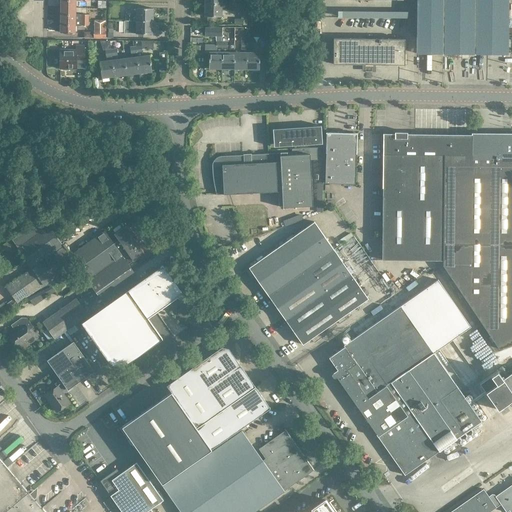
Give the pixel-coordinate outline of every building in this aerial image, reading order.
[(418,0),(418,54),(507,55),(507,0),(418,0)] [(232,10),(232,3),(225,3),(221,3),(205,3),(205,16),(221,16),(221,10),(232,10)] [(75,14),(75,8),(61,8),(61,20),(88,21),(88,14),(75,14)] [(137,16),(132,15),(132,21),(153,21),(153,9),(137,8),(137,16)] [(88,26),(88,21),(61,20),(60,33),(75,33),(75,26),(81,26),(88,26)] [(93,38),(106,38),(106,20),(94,21),(94,32),(93,32),(93,38)] [(153,34),(153,21),(132,21),(125,21),(124,21),(124,34),(153,34)] [(205,37),(221,37),(221,28),(205,28),(205,37)] [(247,37),(247,42),(247,69),(260,69),(260,53),(252,53),(252,37),(247,37)] [(334,39),(333,64),(404,65),(405,40),(334,39)] [(150,55),(142,56),(142,49),(153,49),(153,41),(135,41),(136,46),(137,53),(137,57),(139,73),(152,72),(150,55)] [(209,69),(222,69),(222,42),(216,42),(216,52),(209,52),(209,69)] [(222,42),(222,69),(234,69),(235,52),(227,52),(227,42),(222,42)] [(234,69),(247,69),(247,42),(241,42),(241,53),(235,52),(234,69)] [(69,71),(69,69),(76,69),(76,60),(84,60),(84,45),(76,45),(76,50),(60,50),(60,69),(63,69),(63,71),(69,71)] [(102,78),(114,76),(112,60),(112,57),(111,49),(105,50),(107,61),(100,62),(102,78)] [(125,58),(127,75),(139,73),(137,57),(125,58)] [(114,76),(127,75),(125,58),(112,60),(114,76)] [(321,126),(272,129),(274,147),(322,144),(321,126)] [(381,260),(435,260),(436,134),(407,134),(407,132),(395,132),(395,133),(383,133),(381,260)] [(325,183),(355,184),(357,134),(326,133),(326,153),(325,183)] [(472,134),(436,134),(435,260),(443,261),(443,266),(499,349),(511,344),(511,133),(472,133),(472,134)] [(313,207),(311,161),(324,160),(324,147),(290,149),(290,152),(221,156),(218,157),(215,159),(213,162),(212,166),(212,171),(213,180),(214,185),(216,195),(282,192),(283,208),(313,207)] [(6,287),(14,298),(18,303),(75,263),(69,255),(46,222),(28,226),(29,228),(12,240),(31,269),(6,287)] [(303,345),(368,299),(314,222),(249,267),(303,345)] [(104,231),(78,249),(69,255),(75,263),(104,304),(138,280),(132,270),(137,266),(133,260),(145,252),(126,224),(113,233),(118,240),(113,244),(104,231)] [(146,317),(181,293),(161,264),(80,322),(110,364),(123,364),(161,338),(146,317)] [(418,282),(421,286),(433,277),(430,273),(418,282)] [(344,347),(329,358),(337,370),(332,374),(332,375),(334,378),(335,378),(336,377),(405,475),(427,459),(418,447),(425,442),(421,436),(426,434),(438,451),(481,422),(433,353),(470,327),(437,280),(343,345),(344,347)] [(12,308),(18,303),(14,298),(8,303),(12,308)] [(55,339),(88,315),(76,298),(43,322),(55,339)] [(21,318),(11,325),(13,328),(14,327),(17,331),(9,336),(16,347),(26,340),(28,342),(31,343),(34,341),(35,338),(29,330),(33,328),(26,319),(21,318)] [(94,372),(73,342),(47,360),(68,390),(94,372)] [(473,367),(489,356),(481,343),(465,354),(473,367)] [(207,389),(239,364),(231,352),(230,353),(228,349),(221,348),(217,351),(217,350),(192,368),(207,389)] [(220,408),(253,384),(239,364),(207,389),(220,408)] [(479,383),(498,409),(511,398),(511,373),(509,376),(502,366),(496,370),(497,371),(479,383)] [(220,408),(207,389),(192,368),(166,386),(171,393),(193,424),(194,426),(220,408)] [(69,403),(61,392),(65,389),(59,381),(55,384),(57,387),(45,395),(57,412),(69,403)] [(194,426),(211,450),(270,408),(253,384),(220,408),(194,426)] [(193,424),(171,393),(122,427),(162,484),(211,450),(194,426),(193,424)] [(163,486),(180,511),(254,511),(313,471),(285,430),(258,449),(265,458),(262,460),(241,431),(163,486)] [(0,511),(45,511),(0,459),(0,511)] [(120,474),(116,469),(100,481),(122,511),(145,511),(163,500),(136,462),(120,474)] [(489,511),(496,507),(501,504),(506,511),(509,510),(509,511),(511,511),(511,484),(495,496),(494,494),(492,494),(488,496),(483,489),(450,511),(489,511)] [(334,511),(325,500),(312,509),(314,511),(334,511)]
